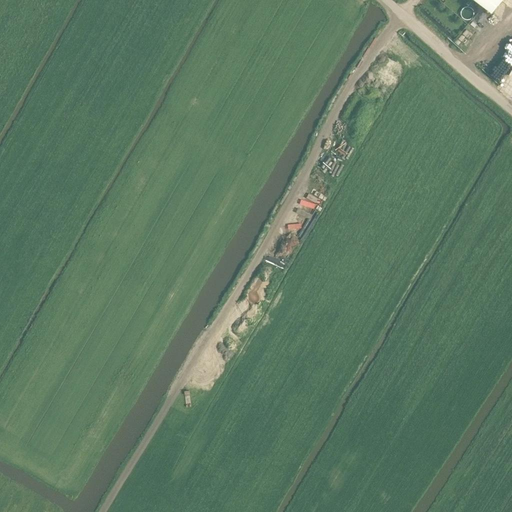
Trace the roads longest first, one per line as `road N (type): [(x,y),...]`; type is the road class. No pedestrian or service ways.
road 1 (track): [(101,511),(402,16)]
road 2 (unclassified): [(511,113),(384,0)]
